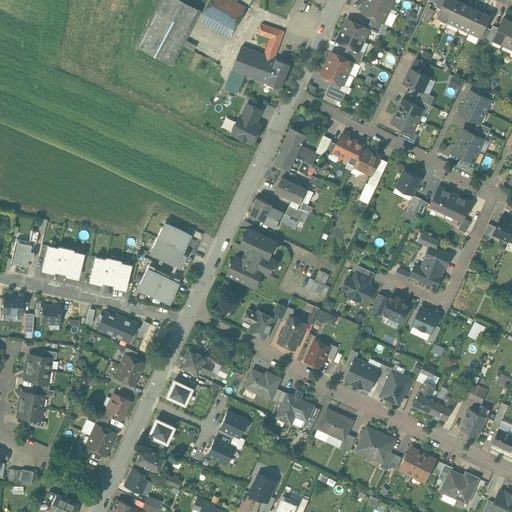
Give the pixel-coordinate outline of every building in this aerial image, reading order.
[(200,11),(178,0),(160,0),(136,45),(172,64),(200,11)] [(237,1),(234,0),(208,0),(201,12),(234,29),(246,7),(237,1)] [(367,0),(367,1),(389,11),(393,0),(367,0)] [(439,0),(437,4),(436,6),(441,9),(445,0),(439,0)] [(455,0),(445,0),(441,9),(438,16),(449,21),(458,1),(455,0)] [(389,11),(367,1),(362,12),(373,17),(383,22),(389,11)] [(469,6),(458,1),(449,21),(459,26),(469,6)] [(480,11),(469,6),(459,26),(470,31),(480,11)] [(430,20),(434,10),(428,8),(424,17),(430,20)] [(480,11),(470,31),(481,36),(486,27),(491,16),(480,11)] [(234,29),(201,12),(197,21),(229,38),(234,29)] [(383,22),(373,17),(370,22),(381,28),(383,22)] [(367,28),(347,18),(342,30),(364,40),(369,29),(367,28)] [(436,23),(446,27),(448,22),(438,18),(436,23)] [(498,28),(493,38),(493,39),(504,44),(511,27),(511,22),(503,18),(498,28)] [(381,28),(370,22),(367,28),(369,29),(378,33),(381,28)] [(284,31),(261,24),(258,34),(270,38),(264,54),(274,58),(284,31)] [(491,29),(486,40),(492,42),(493,39),(493,38),(498,28),(493,25),(491,29)] [(491,29),(486,27),(481,36),(481,37),(486,40),(491,29)] [(364,40),(342,30),(337,41),(348,46),(359,51),(364,40)] [(264,54),(241,46),(225,88),(236,92),(244,74),(268,83),(277,59),(274,58),(264,54)] [(359,51),(348,46),(345,51),(356,57),(359,51)] [(356,57),(345,51),(343,57),(354,62),(356,57)] [(343,57),(332,52),(327,63),(348,73),(354,62),(343,57)] [(290,64),(277,59),(268,83),(281,88),(290,64)] [(348,73),(327,63),(321,74),(332,79),(343,84),(348,73)] [(429,77),(411,68),(404,83),(419,90),(422,92),(423,91),(429,77)] [(453,76),(448,85),(456,89),(461,80),(453,76)] [(343,84),(332,79),(330,85),(340,90),(343,84)] [(340,90),(330,85),(325,95),(341,102),(346,92),(340,90)] [(495,95),(482,89),(479,94),(491,99),(492,100),(495,95)] [(434,96),(423,91),(422,92),(419,90),(416,98),(430,105),(434,96)] [(479,94),(471,90),(465,102),(485,111),(491,99),(479,94)] [(430,105),(416,98),(413,104),(423,108),(428,110),(430,105)] [(413,104),(403,99),(398,111),(418,120),(423,108),(413,104)] [(485,111),(465,102),(459,114),(478,122),(479,123),(485,111)] [(262,110),(249,104),(248,103),(242,116),(256,122),(262,110)] [(418,120),(398,111),(392,123),(403,128),(412,132),(418,120)] [(242,116),(241,115),(232,133),(239,136),(239,137),(246,141),(246,140),(253,143),(262,125),(256,122),(242,116)] [(225,117),(222,127),(232,130),(235,120),(225,117)] [(479,123),(478,122),(475,128),(488,134),(491,128),(479,123)] [(306,134),(291,127),(281,149),(310,163),(312,164),(317,155),(300,146),(302,143),(303,142),(302,142),(306,134)] [(412,132),(403,128),(400,133),(415,140),(418,134),(412,132)] [(488,134),(475,128),(473,133),(484,138),(486,139),(488,134)] [(473,133),(464,129),(459,141),(479,150),(484,138),(473,133)] [(344,157),(353,139),(342,134),(337,144),(333,152),(344,157)] [(324,135),(316,152),(324,155),(325,152),(331,141),(331,139),(324,135)] [(353,139),(344,157),(355,163),(362,149),(364,145),(353,139)] [(337,144),(331,141),(325,152),(332,155),(333,152),(337,144)] [(479,150),(459,141),(453,153),(462,157),(473,162),(479,150)] [(310,163),(281,149),(280,149),(280,150),(280,151),(275,163),(289,169),(290,167),(305,174),(310,163)] [(380,158),(362,149),(355,163),(354,165),(372,174),(380,158)] [(473,162),(462,157),(459,162),(472,168),(474,163),(473,162)] [(420,178),(404,170),(396,187),(412,195),(420,178)] [(322,182),(312,177),(309,182),(320,187),(322,182)] [(306,190),(281,178),(275,191),(293,199),(300,203),(301,202),(306,190)] [(378,182),(370,178),(368,183),(376,187),(378,182)] [(320,187),(309,182),(307,185),(318,191),(320,187)] [(376,187),(368,183),(360,199),(364,201),(364,202),(368,204),(376,187)] [(471,202),(457,195),(453,193),(452,193),(438,186),(429,205),(439,209),(440,207),(447,210),(445,214),(446,214),(448,211),(454,214),(453,216),(462,221),(463,218),(471,202)] [(421,199),(414,195),(408,208),(415,211),(421,199)] [(272,205),(258,198),(250,214),(276,227),(283,213),(271,208),(272,205)] [(307,204),(301,202),(300,203),(293,199),(290,204),(304,211),(307,204)] [(422,199),(416,212),(422,214),(428,202),(422,199)] [(304,211),(290,204),(286,214),(299,221),(304,211)] [(511,221),(502,217),(502,216),(497,227),(493,235),(495,232),(501,235),(500,238),(508,241),(508,242),(511,234),(511,221)] [(470,221),(463,218),(462,221),(458,230),(464,232),(470,221)] [(497,227),(488,223),(483,234),(490,237),(491,234),(493,235),(497,227)] [(168,224),(166,229),(162,227),(152,248),(156,250),(154,254),(177,265),(183,254),(192,235),(187,233),(168,224)] [(203,234),(195,230),(190,228),(187,233),(192,235),(200,239),(203,234)] [(248,249),(243,260),(235,256),(228,272),(256,286),(263,270),(270,273),(273,266),(270,265),(273,261),(275,262),(276,261),(269,257),(276,242),(248,229),(240,245),(248,249)] [(29,242),(16,239),(10,263),(28,267),(30,260),(32,260),(34,252),(32,251),(34,244),(36,244),(38,232),(31,230),(29,242)] [(419,241),(438,248),(442,239),(422,232),(419,241)] [(47,246),(42,244),(39,256),(45,257),(47,246)] [(58,248),(47,245),(47,246),(45,257),(42,269),(53,272),(59,246),(58,248)] [(72,249),(59,246),(53,272),(54,270),(67,273),(66,275),(72,249)] [(451,255),(431,246),(421,267),(416,265),(411,275),(437,286),(441,276),(440,276),(445,265),(446,265),(451,255)] [(83,254),(72,251),(73,250),(72,249),(66,275),(77,277),(80,265),(80,266),(83,254)] [(89,255),(83,254),(80,266),(86,267),(89,255)] [(183,254),(177,265),(181,267),(182,266),(186,256),(183,254)] [(95,257),(89,255),(86,267),(92,268),(95,257)] [(106,259),(95,256),(95,257),(92,268),(90,280),(100,283),(106,257),(106,259)] [(120,260),(106,257),(100,283),(101,283),(101,281),(114,284),(114,286),(119,262),(120,260)] [(130,265),(119,262),(114,286),(125,288),(128,276),(130,265)] [(136,266),(130,265),(128,276),(133,278),(136,266)] [(179,280),(148,265),(139,284),(144,286),(142,290),(164,300),(166,297),(170,299),(179,280)] [(375,273),(359,265),(356,270),(355,272),(370,279),(372,280),(375,273)] [(410,272),(399,267),(395,274),(407,279),(410,272)] [(324,272),(320,270),(315,280),(320,282),(324,272)] [(324,272),(320,282),(325,285),(329,275),(324,272)] [(370,279),(355,272),(352,279),(347,277),(342,288),(349,291),(347,294),(348,295),(360,300),(362,297),(369,300),(374,289),(367,286),(370,279)] [(305,288),(310,290),(315,280),(310,278),(305,288)] [(320,282),(315,280),(310,290),(315,292),(320,282)] [(320,282),(315,292),(320,295),(325,285),(320,282)] [(325,285),(320,295),(325,297),(330,287),(325,285)] [(389,298),(379,293),(371,310),(382,315),(383,314),(383,313),(389,298)] [(396,298),(391,295),(389,298),(383,313),(383,314),(401,322),(409,304),(402,300),(403,299),(397,296),(396,298)] [(24,297),(3,296),(2,312),(23,314),(24,297)] [(326,300),(325,307),(333,309),(334,302),(326,300)] [(288,307),(278,303),(274,312),(277,313),(276,316),(283,318),(283,317),(288,307)] [(314,306),(307,303),(304,309),(311,312),(314,306)] [(60,305),(43,304),(42,312),(42,311),(41,322),(59,323),(60,305)] [(315,306),(308,321),(313,323),(320,309),(315,306)] [(89,307),(87,322),(93,323),(95,308),(89,307)] [(307,323),(291,316),(294,310),(288,307),(283,317),(289,319),(278,341),(295,349),(307,323)] [(439,315),(421,307),(413,324),(430,332),(431,333),(435,324),(439,315)] [(261,315),(249,309),(244,319),(253,323),(249,331),(261,336),(264,331),(268,333),(275,318),(263,312),(261,315)] [(329,313),(320,309),(316,319),(324,323),(329,313)] [(104,311),(97,327),(114,334),(121,317),(120,318),(104,311)] [(337,317),(329,314),(326,322),(333,325),(337,317)] [(34,318),(26,317),(25,330),(33,331),(34,318)] [(136,323),(121,317),(114,334),(128,341),(136,323)] [(145,336),(149,321),(143,319),(139,334),(145,336)] [(484,331),(487,325),(476,320),(469,334),(477,338),(481,330),(484,331)] [(441,327),(435,324),(431,333),(430,332),(427,340),(433,343),(441,327)] [(329,347),(314,341),(305,361),(321,368),(326,355),(330,347),(329,347)] [(228,343),(221,358),(232,363),(239,348),(228,343)] [(337,347),(331,344),(329,347),(330,347),(326,355),(332,358),(337,347)] [(443,350),(434,346),(432,351),(441,355),(443,350)] [(137,352),(126,347),(123,353),(125,354),(125,353),(135,357),(137,352)] [(206,356),(189,348),(184,357),(211,370),(213,365),(212,364),(204,360),(206,356)] [(57,352),(43,349),(42,356),(51,357),(56,358),(57,352)] [(247,351),(243,359),(249,362),(253,354),(247,351)] [(42,356),(29,353),(27,366),(49,370),(51,357),(42,356)] [(135,357),(125,353),(125,354),(120,365),(139,374),(144,362),(135,357)] [(211,370),(184,357),(180,366),(198,374),(199,370),(208,375),(211,370)] [(367,363),(355,358),(346,379),(355,383),(354,384),(357,385),(367,363)] [(220,366),(213,362),(212,364),(213,365),(211,370),(217,372),(220,366)] [(379,369),(367,363),(357,385),(360,387),(361,386),(370,390),(376,377),(379,369)] [(230,368),(222,364),(220,369),(228,373),(230,368)] [(139,374),(120,365),(114,377),(123,381),(133,386),(139,374)] [(424,365),(421,371),(431,376),(432,374),(434,369),(424,365)] [(49,370),(27,366),(25,379),(38,381),(46,383),(47,383),(49,370)] [(271,378),(253,370),(246,386),(272,398),(276,388),(281,378),(272,374),(271,378)] [(410,379),(392,370),(382,393),(386,395),(387,399),(391,400),(393,400),(399,403),(410,379)] [(416,381),(423,384),(425,380),(434,384),(437,379),(438,377),(432,374),(431,376),(421,371),(416,381)] [(123,381),(114,377),(113,376),(110,382),(121,386),(123,381)] [(195,387),(173,377),(165,395),(187,405),(195,387)] [(442,381),(437,379),(434,384),(435,385),(431,392),(436,394),(442,381)] [(423,384),(413,406),(429,413),(436,399),(430,396),(431,392),(435,385),(434,384),(425,380),(423,384)] [(223,387),(212,382),(210,387),(220,392),(223,387)] [(488,390),(472,383),(471,385),(477,388),(472,398),(482,403),(488,390)] [(477,388),(471,385),(466,395),(472,398),(477,388)] [(48,389),(37,387),(36,393),(44,394),(44,395),(53,396),(54,390),(48,389)] [(282,391),(276,388),(272,398),(278,401),(278,400),(282,391)] [(458,393),(449,389),(446,394),(455,398),(458,393)] [(36,393),(22,391),(20,404),(41,407),(44,395),(44,394),(36,393)] [(288,393),(282,391),(278,400),(284,402),(288,393)] [(130,400),(114,393),(106,412),(105,412),(111,415),(121,419),(130,400)] [(313,405),(288,393),(284,402),(277,417),(291,423),(301,427),(303,426),(306,419),(307,420),(307,419),(313,406),(313,405)] [(446,393),(442,402),(436,399),(429,413),(445,420),(456,398),(455,398),(446,394),(446,393)] [(508,405),(502,402),(499,409),(505,412),(508,405)] [(41,407),(20,404),(17,416),(28,418),(39,420),(41,407)] [(477,412),(471,409),(469,412),(467,411),(462,423),(464,424),(462,428),(478,436),(490,409),(481,405),(477,412)] [(320,409),(313,406),(307,419),(314,422),(320,409)] [(111,415),(105,412),(106,412),(100,409),(97,417),(108,422),(111,415)] [(352,420),(327,409),(319,428),(343,439),(344,439),(347,433),(352,420)] [(499,409),(494,420),(500,423),(505,412),(499,409)] [(247,420),(227,411),(219,429),(239,438),(247,420)] [(108,422),(97,417),(94,423),(96,424),(96,423),(105,427),(108,422)] [(175,426),(155,417),(146,436),(167,445),(175,426)] [(39,420),(28,418),(27,424),(45,427),(46,421),(39,420)] [(511,425),(503,421),(499,428),(510,433),(511,429),(511,425)] [(105,427),(96,423),(96,424),(90,435),(110,444),(115,432),(105,427)] [(395,439),(367,427),(357,449),(382,461),(385,462),(389,451),(395,439)] [(499,428),(498,428),(492,442),(510,451),(511,446),(511,434),(510,433),(499,428)] [(356,437),(347,433),(344,439),(343,439),(340,446),(350,451),(356,437)] [(110,444),(90,435),(85,446),(85,447),(91,450),(104,456),(110,444)] [(236,447),(215,437),(206,455),(227,465),(236,447)] [(85,446),(80,444),(76,451),(87,456),(91,450),(85,447),(85,446)] [(165,457),(142,446),(135,462),(157,473),(161,467),(164,468),(167,461),(164,459),(165,457)] [(423,454),(411,447),(400,468),(413,474),(423,454)] [(389,451),(385,462),(382,461),(380,467),(388,470),(390,465),(396,454),(389,451)] [(401,457),(396,454),(390,465),(396,468),(401,457)] [(423,454),(413,474),(425,480),(436,460),(423,454)] [(445,463),(440,461),(434,472),(440,475),(445,463)] [(445,463),(440,475),(447,478),(451,469),(451,470),(452,467),(445,463)] [(15,469),(10,468),(7,482),(13,483),(15,469)] [(147,479),(139,475),(140,472),(132,468),(124,485),(141,493),(141,492),(145,494),(147,493),(152,482),(147,480),(147,479)] [(21,470),(15,469),(13,483),(19,484),(21,470)] [(27,470),(22,469),(21,470),(19,484),(25,484),(27,470)] [(451,470),(451,469),(447,478),(442,489),(455,495),(455,496),(466,501),(472,489),(473,490),(476,483),(475,482),(477,477),(467,473),(465,474),(463,479),(458,476),(459,475),(458,473),(451,470)] [(33,471),(27,470),(25,484),(31,484),(33,471)] [(276,481),(259,473),(250,493),(258,497),(259,495),(268,499),(276,481)] [(181,481),(166,474),(163,481),(178,488),(181,481)] [(494,502),(489,511),(504,511),(511,495),(511,493),(506,491),(505,492),(500,490),(494,502)] [(78,503),(56,493),(51,491),(48,492),(45,498),(52,501),(48,510),(53,511),(77,511),(78,511),(75,509),(78,503)] [(161,501),(149,496),(145,503),(158,508),(161,501)] [(197,496),(190,511),(230,511),(231,511),(197,496)] [(296,511),(300,504),(283,496),(275,511),(296,511)] [(132,506),(117,499),(110,511),(142,511),(143,511),(132,506)] [(488,500),(482,511),(489,511),(494,502),(488,500)] [(145,503),(142,509),(149,511),(155,511),(158,508),(145,503)]
